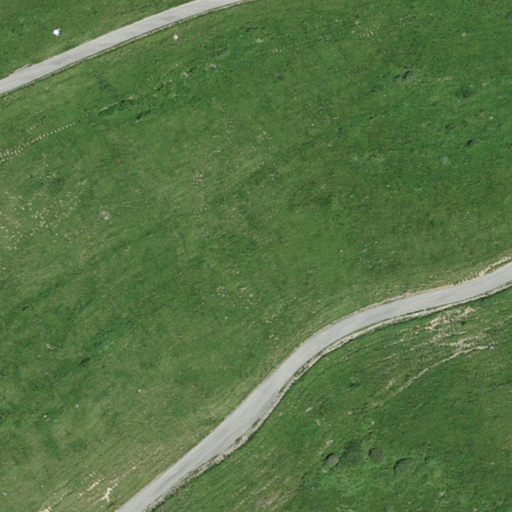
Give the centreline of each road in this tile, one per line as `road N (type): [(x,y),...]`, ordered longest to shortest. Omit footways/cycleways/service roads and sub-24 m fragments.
road 1 (unclassified): [(128,511),(328,336),(511,271)]
road 2 (unclassified): [(218,0),(0,87)]
